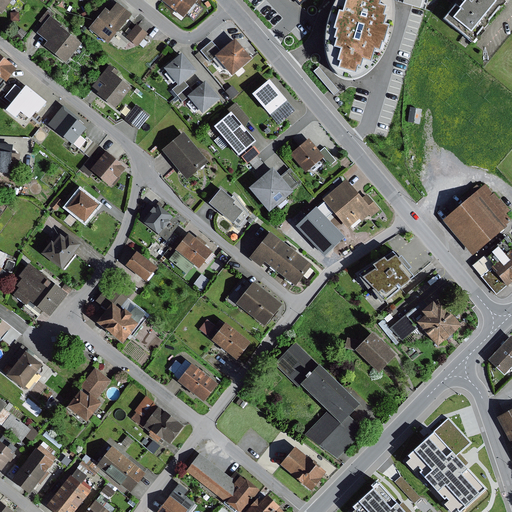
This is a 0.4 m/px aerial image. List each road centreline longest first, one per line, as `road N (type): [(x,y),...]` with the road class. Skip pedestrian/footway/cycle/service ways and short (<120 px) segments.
road 1 (residential): [(232,6),(412,218)]
road 2 (residential): [(315,511),(464,361)]
road 3 (residential): [(146,171),(300,305)]
road 4 (residential): [(0,41),(129,146),(146,171)]
road 5 (residential): [(65,319),(206,426)]
road 6 (residential): [(146,171),(112,257),(65,319)]
road 7 (residential): [(206,426),(300,305)]
road 8 (residential): [(300,305),(330,271),(412,218)]
road 9 (residential): [(412,218),(504,320)]
road 10 (residential): [(511,489),(464,361)]
road 11 (residential): [(206,426),(305,511)]
road 12 (residential): [(134,0),(185,37),(232,6)]
